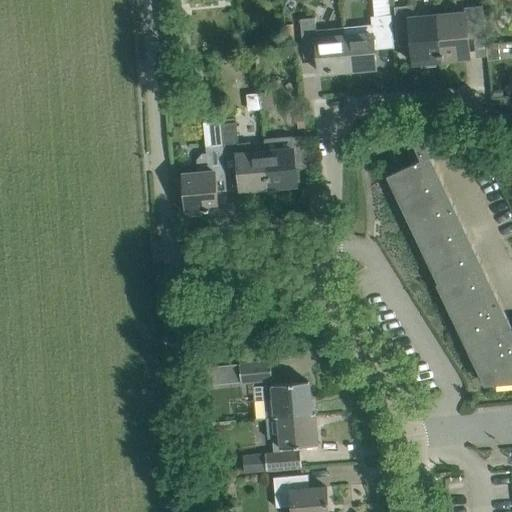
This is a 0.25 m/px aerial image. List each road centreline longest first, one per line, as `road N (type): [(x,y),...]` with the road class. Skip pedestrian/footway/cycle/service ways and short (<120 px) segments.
road 1 (residential): [(321,295),(204,281),(175,263),(166,236),(147,0)]
road 2 (residential): [(321,295),(330,249),(329,113),(463,97)]
road 3 (residential): [(423,511),(415,437),(339,310),(321,295)]
